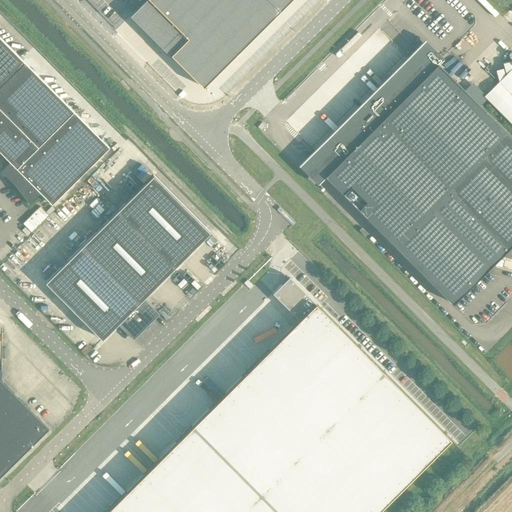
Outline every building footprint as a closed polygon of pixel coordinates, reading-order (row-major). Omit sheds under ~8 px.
[(145,0),(132,14),(198,80),(200,81),(201,81),(203,82),(204,82),(205,82),(207,81),(208,81),(209,80),(289,0),(145,0)] [(0,151),(11,163),(7,166),(12,172),(8,176),(13,182),(13,183),(30,204),(41,193),(52,204),(109,147),(24,62),(0,37),(0,151)] [(318,184),(326,176),(452,303),(511,243),(511,137),(438,64),(444,59),(425,39),(299,165),(318,184)] [(499,82),(484,97),(511,124),(511,68),(511,69),(510,61),(503,63),(506,75),(505,76),(503,68),(496,70),(499,82)] [(211,231),(154,175),(46,282),(103,339),(119,322),(135,338),(160,312),(145,297),(211,231)] [(299,319),(105,511),(377,511),(451,439),(291,278),(290,277),(282,284),(273,293),(299,319)] [(0,475),(49,428),(2,380),(2,371),(0,370),(0,475)]
